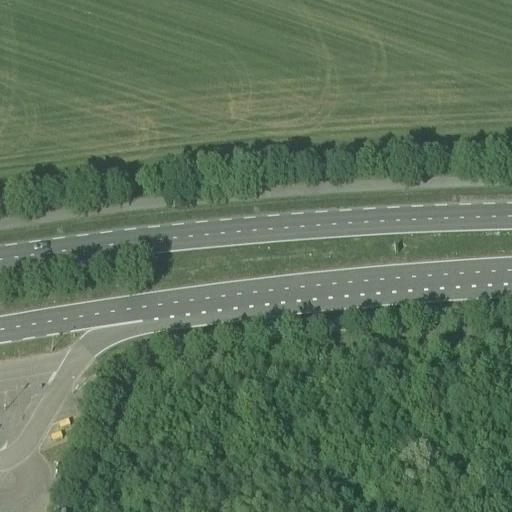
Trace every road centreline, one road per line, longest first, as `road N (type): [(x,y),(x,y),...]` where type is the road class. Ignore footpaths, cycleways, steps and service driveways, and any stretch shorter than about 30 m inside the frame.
road 1 (primary): [(0,329),(201,298),(511,271)]
road 2 (primary): [(511,217),(308,225),(0,259)]
